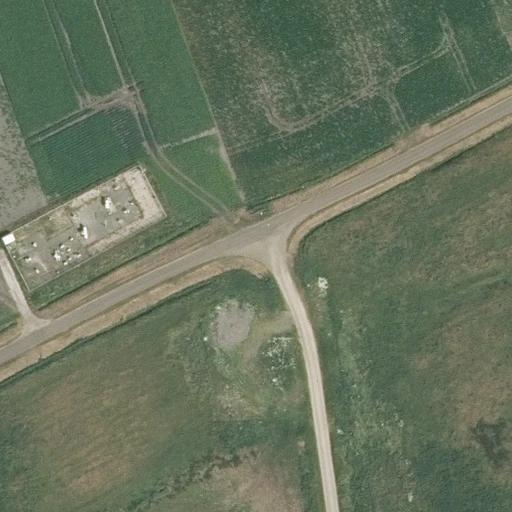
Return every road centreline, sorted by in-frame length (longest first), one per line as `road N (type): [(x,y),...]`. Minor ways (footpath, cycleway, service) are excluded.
road 1 (unclassified): [(0,358),(265,227)]
road 2 (unclassified): [(331,511),(309,348),(265,227)]
road 3 (unclassified): [(265,227),(511,98)]
